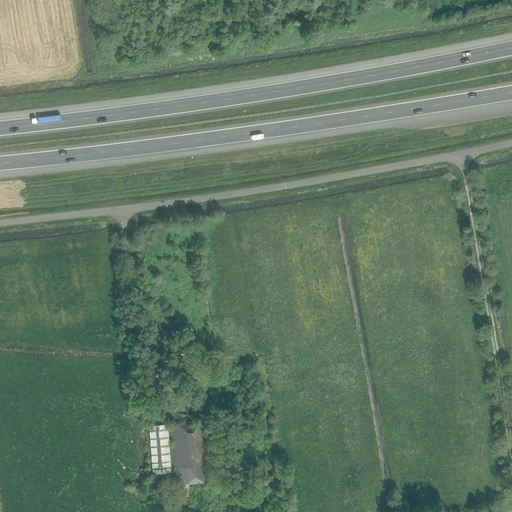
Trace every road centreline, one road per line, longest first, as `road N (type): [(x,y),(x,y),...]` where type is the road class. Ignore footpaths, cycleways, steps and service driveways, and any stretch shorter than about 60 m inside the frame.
road 1 (unclassified): [(0,224),(349,175),(511,142)]
road 2 (motorway): [(511,48),(0,128)]
road 3 (motorway): [(0,163),(511,93)]
road 4 (track): [(123,211),(153,413)]
